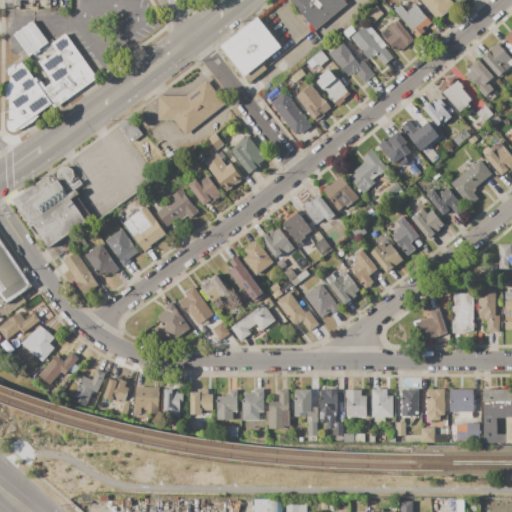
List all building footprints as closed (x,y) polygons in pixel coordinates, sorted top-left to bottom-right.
[(344,0),(347,3),(315,30),(290,0),(344,0)] [(450,0),(454,4),(447,10),(448,12),(438,21),(420,0),(450,0)] [(376,5),(383,14),(372,24),(365,15),(376,5)] [(394,11),(401,5),(407,12),(416,5),(427,18),(431,23),(427,27),(426,25),(422,28),(425,31),(417,38),(394,11)] [(257,17),(281,47),(261,63),(245,75),(242,78),(219,48),(257,17)] [(381,34),(397,20),(414,40),(402,50),(400,47),(396,51),(381,34)] [(16,132),(19,129),(20,131),(39,117),(37,115),(50,105),(53,109),(54,108),(55,109),(97,78),(65,34),(54,42),(51,40),(48,42),(33,22),(13,36),(28,57),(15,66),(14,64),(8,69),(8,79),(10,78),(10,84),(6,84),(6,100),(9,100),(9,116),(13,116),(13,118),(12,118),(12,120),(11,120),(11,121),(7,121),(7,125),(6,126),(6,127),(6,129),(7,131),(9,132),(11,133),(13,133),(14,133),(16,132)] [(369,25),(386,46),(385,46),(394,57),(384,65),(376,55),(373,57),(372,55),(367,59),(358,47),(359,46),(351,37),(363,27),(364,29),(369,25)] [(350,35),(346,38),(341,32),(346,29),(350,35)] [(342,42),(351,53),(350,53),(358,63),(362,60),(374,75),(364,83),(355,72),(353,74),(352,72),(347,76),(329,53),(342,42)] [(497,43),(511,59),(511,60),(511,64),(505,70),(507,72),(501,78),(499,76),(498,77),(481,57),(497,43)] [(321,51),(328,60),(319,67),(312,58),(321,51)] [(478,60),(493,78),(487,83),(497,95),(490,102),(473,82),(471,83),(465,75),(471,71),(469,68),(478,60)] [(245,75),(261,63),(266,69),(250,82),(245,75)] [(301,69),(305,74),(295,83),(291,77),(301,69)] [(329,70),(336,79),(337,78),(344,87),(343,87),(348,92),(334,103),(332,101),(329,99),(330,98),(328,95),(329,95),(325,90),(324,91),(317,82),(322,79),(320,77),(329,70)] [(185,136),(173,120),(158,121),(158,96),(186,96),(206,80),(225,104),(185,136)] [(457,81),(463,87),(461,89),(471,100),(468,103),(469,104),(459,113),(442,92),(448,87),(446,86),(451,81),(453,84),(457,81)] [(310,85),(322,99),(323,98),(330,108),(323,114),(325,115),(316,122),(296,97),(310,85)] [(311,125),(301,133),(300,132),(296,135),(271,103),(284,92),(311,125)] [(423,108),(430,103),(430,104),(434,101),(435,102),(440,99),(446,106),(443,108),(445,110),(449,107),(453,111),(449,115),(451,117),(446,121),(445,120),(438,126),(423,108)] [(485,106),(493,115),(484,123),(476,113),(485,106)] [(130,140),(119,126),(129,119),(140,133),(130,140)] [(427,123),(438,136),(421,151),(401,127),(408,121),(415,129),(417,126),(420,129),(427,123)] [(464,129),(470,135),(457,146),(452,140),(464,129)] [(398,132),(407,143),(405,144),(411,151),(404,157),(408,162),(401,167),(397,162),(394,165),(378,145),(389,137),(390,138),(398,132)] [(215,134),(223,144),(216,149),(208,139),(215,134)] [(467,140),(474,135),(478,139),(471,145),(467,140)] [(248,136),(266,158),(259,163),(261,165),(255,170),(254,170),(248,174),(232,153),(233,152),(231,150),(242,141),(241,140),(243,138),(244,139),(248,136)] [(498,141),(511,156),(511,168),(508,172),(507,171),(502,176),(484,156),(485,156),(481,152),(487,146),(489,149),(498,141)] [(350,178),(356,174),(354,171),(366,162),(362,158),(372,150),(387,169),(380,175),(379,174),(372,180),(374,184),(368,189),(369,189),(363,194),(350,178)] [(217,155),(221,152),(225,157),(221,160),(217,155)] [(201,154),(205,160),(201,163),(197,157),(201,154)] [(216,154),(217,155),(221,160),(226,167),(231,164),(243,179),(226,192),(204,163),(216,154)] [(480,160),(492,174),(471,191),(478,199),(469,206),(450,184),(480,160)] [(13,200),(67,162),(83,184),(75,189),(79,194),(76,196),(92,218),(50,248),(34,225),(32,227),(13,200)] [(414,165),(421,173),(415,177),(409,169),(414,165)] [(434,180),(430,175),(435,170),(440,176),(434,180)] [(207,176),(220,193),(218,195),(220,197),(211,203),(209,201),(203,206),(188,186),(196,179),(199,183),(207,176)] [(341,176),(353,192),(354,191),(359,198),(346,208),(345,206),(337,211),(321,190),(328,185),(329,186),(341,176)] [(448,188),(465,209),(457,215),(451,208),(443,215),(426,195),(433,189),(437,194),(441,191),(443,192),(448,188)] [(181,189),(198,212),(189,219),(187,216),(179,222),(177,218),(166,227),(156,213),(175,199),(172,196),(181,189)] [(319,195),(335,216),(327,221),(325,218),(316,225),(303,208),(305,206),(304,204),(312,197),(314,199),(319,195)] [(146,207),(165,234),(143,250),(124,223),(146,207)] [(371,209),(375,215),(371,218),(367,212),(371,209)] [(412,219),(423,210),(427,214),(431,211),(443,225),(440,228),(439,226),(438,227),(440,229),(429,239),(412,219)] [(296,211),(311,231),(304,236),(305,238),(301,241),(303,244),(299,247),(282,224),(286,221),(284,218),(289,215),(289,216),(296,211)] [(403,216),(419,236),(411,243),(416,250),(408,256),(404,252),(401,249),(400,250),(390,237),(397,232),(396,230),(400,226),(396,222),(403,216)] [(361,225),(367,233),(357,240),(351,232),(361,225)] [(279,228),(294,248),(288,253),(288,252),(286,253),(285,251),(276,257),(261,237),(272,229),(274,232),(279,228)] [(124,266),(105,241),(122,229),(138,252),(128,259),(130,262),(124,266)] [(83,238),(89,247),(84,250),(78,242),(83,238)] [(323,238),(330,247),(321,254),(314,245),(323,238)] [(0,240),(32,285),(6,304),(0,295),(0,240)] [(273,263),(257,275),(254,271),(252,272),(242,259),(247,255),(243,250),(256,240),(273,263)] [(403,261),(386,274),(370,253),(383,243),(386,247),(390,244),(403,261)] [(499,245),(511,245),(511,243),(511,269),(499,269),(499,245)] [(101,244),(119,269),(112,274),(111,272),(107,275),(105,272),(99,276),(85,256),(101,244)] [(340,249),(346,256),(340,260),(335,253),(340,249)] [(361,249),(377,270),(369,276),(374,283),(366,290),(362,285),(362,286),(349,270),(355,265),(354,263),(359,259),(355,254),(361,249)] [(63,261),(75,253),(98,285),(84,295),(74,281),(76,279),(63,261)] [(265,295),(254,304),(249,298),(243,303),(236,294),(241,290),(228,273),(234,268),(229,262),(236,257),(265,295)] [(344,261),(348,265),(343,269),(340,264),(344,261)] [(497,280),(478,280),(478,266),(497,266),(497,280)] [(309,275),(294,287),(290,282),(305,270),(309,275)] [(345,272),(360,290),(355,294),(357,296),(344,305),(328,285),(329,284),(336,279),(345,272)] [(329,284),(325,279),(332,274),(336,279),(329,284)] [(216,275),(231,294),(224,299),(221,296),(212,303),(200,287),(203,284),(201,282),(208,277),(210,279),(216,275)] [(276,283),(280,288),(272,294),(268,289),(276,283)] [(320,284),(340,309),(333,314),(331,311),(322,318),(304,296),(320,284)] [(197,326),(188,313),(186,314),(178,303),(186,297),(184,294),(193,287),(213,314),(197,326)] [(279,289),(282,294),(275,299),(271,295),(279,289)] [(494,289),(494,316),(499,316),(498,332),(487,332),(487,320),(484,320),(484,318),(478,318),(478,289),(494,289)] [(289,292),(305,313),(308,311),(319,325),(309,332),(302,322),(299,323),(298,322),(293,325),(276,303),(289,292)] [(511,329),(511,292),(504,292),(503,329),(511,329)] [(453,294),(473,294),(473,330),(464,333),(452,333),(452,307),(453,307),(453,294)] [(268,298),(274,305),(269,309),(263,302),(268,298)] [(171,303),(190,328),(173,340),(157,318),(167,310),(165,308),(171,303)] [(263,304),(275,320),(261,331),(256,324),(248,329),(251,333),(240,342),(230,328),(263,304)] [(438,309),(447,333),(420,342),(413,322),(420,319),(420,321),(432,317),(431,312),(438,309)] [(0,332),(0,325),(19,312),(28,324),(6,341),(0,332)] [(230,315),(235,321),(228,327),(223,320),(230,315)] [(221,322),(230,333),(221,340),(212,329),(221,322)] [(54,338),(45,349),(34,341),(44,329),(54,338)] [(38,375),(55,355),(63,362),(71,353),(78,359),(64,374),(61,371),(49,385),(38,375)] [(82,377),(92,380),(96,370),(105,373),(96,393),(92,391),(85,407),(72,401),(82,377)] [(110,379),(117,381),(118,379),(126,382),(124,387),(128,388),(124,401),(119,400),(118,403),(103,398),(110,379)] [(136,387),(159,388),(158,414),(135,413),(136,387)] [(165,389),(172,390),(172,391),(177,391),(177,394),(183,394),(183,403),(179,403),(179,415),(163,414),(165,389)] [(190,392),(201,392),(200,389),(208,389),(208,394),(212,394),(212,411),(209,411),(209,410),(204,410),(204,414),(190,414),(190,392)] [(242,421),(242,396),(243,396),(243,393),(254,393),(254,389),(263,389),(264,413),(260,413),(260,412),(259,412),(259,415),(261,415),(261,420),(259,420),(242,421)] [(320,389),(327,390),(337,390),(337,413),(336,413),(336,422),(343,423),(343,436),(334,436),(334,429),(326,429),(326,422),(320,422),(320,389)] [(346,389),(361,390),(361,396),(366,396),(366,417),(345,417),(346,389)] [(372,389),(387,389),(387,396),(393,396),(392,417),(384,417),(374,417),(371,417),(372,389)] [(445,389),(444,415),(440,415),(440,420),(429,420),(429,415),(426,415),(426,389),(445,389)] [(217,396),(226,396),(226,395),(229,395),(229,390),(237,390),(237,412),(233,412),(233,420),(217,420),(217,396)] [(269,428),(269,402),(279,402),(279,390),(288,390),(288,411),(289,411),(289,426),(283,426),(283,428),(269,428)] [(311,390),(311,407),(311,416),(307,416),(294,416),(294,390),(311,390)] [(401,390),(418,390),(418,412),(415,412),(415,416),(401,416),(401,390)] [(449,390),(473,390),(473,400),(474,400),(474,411),(473,411),(473,412),(449,412),(449,390)] [(482,390),(511,390),(511,418),(482,418),(482,390)] [(311,407),(317,407),(317,423),(308,423),(307,423),(307,416),(311,416),(311,407)] [(396,422),(405,422),(405,436),(395,436),(396,422)] [(308,423),(317,423),(317,436),(316,436),(308,436),(308,423)] [(478,423),(479,440),(455,440),(455,432),(467,432),(467,431),(467,425),(467,423),(478,423)] [(421,428),(434,428),(434,435),(434,443),(421,443),(421,428)] [(344,434),(353,434),(353,443),(343,443),(344,434)] [(356,434),(364,434),(364,442),(356,442),(356,434)] [(434,435),(447,435),(447,443),(434,443),(434,435)] [(188,511),(188,498),(200,498),(200,511),(188,511)] [(282,511),(255,511),(255,499),(282,499),(282,511)] [(442,503),(452,500),(454,508),(444,511),(442,503)] [(455,511),(456,501),(463,501),(463,511),(455,511)] [(411,511),(400,511),(400,502),(411,502),(411,511)] [(286,511),(286,503),(306,503),(306,511),(286,511)]
